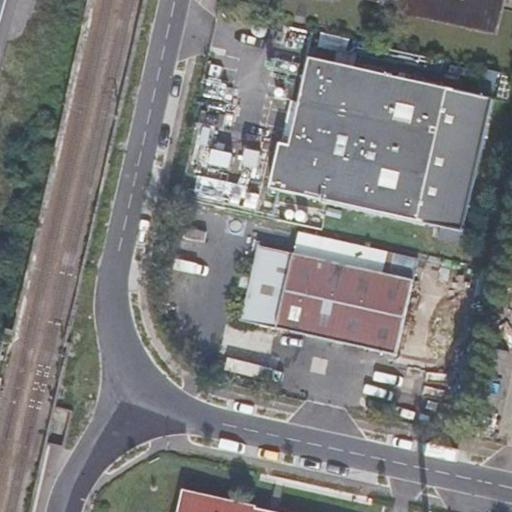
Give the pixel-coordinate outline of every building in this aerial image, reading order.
[(497,0),(362,0),(374,3),(375,0),(396,0),(394,11),(491,32),(497,0)] [(237,27),(240,15),(221,11),(218,23),(237,27)] [(479,99),(297,59),(277,147),(268,145),(257,187),(450,231),(479,99)] [(393,358),(410,283),(384,277),(254,250),(238,324),(393,358)] [(384,277),(410,283),(415,263),(389,257),(384,277)] [(183,483),(182,488),(255,503),(256,498),(183,483)] [(295,511),(255,503),(182,488),(176,511),(295,511)]
